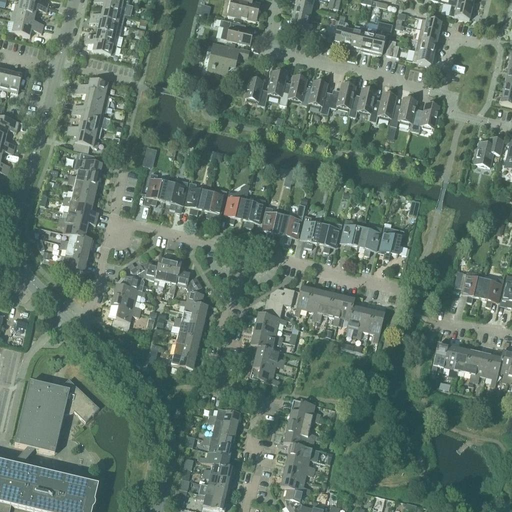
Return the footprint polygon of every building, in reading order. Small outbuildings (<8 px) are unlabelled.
[(19,0),(20,0),(19,4),(47,10),(48,6),(38,4),(38,0),(19,0)] [(102,13),(125,18),(128,7),(97,0),(94,0),(93,4),(103,7),(102,13)] [(255,25),(259,7),(251,5),(252,0),(231,0),(227,18),(234,20),(233,24),(241,26),(242,22),(255,25)] [(314,2),(306,0),(296,0),(295,5),(297,5),(296,9),(311,12),(314,2)] [(474,1),(467,0),(454,0),(453,8),(471,12),(474,1)] [(14,14),(34,19),(36,13),(46,15),(47,10),(19,4),(18,7),(16,7),(14,14)] [(200,15),(209,18),(212,8),(202,5),(200,15)] [(450,19),(469,23),(471,12),(453,8),(450,19)] [(311,12),(296,9),(295,11),(294,11),(292,18),(309,23),(311,12)] [(90,20),(123,28),(125,18),(102,13),(101,18),(91,16),(90,20)] [(10,24),(14,25),(42,32),(43,27),(33,24),(34,19),(14,14),(13,14),(10,24)] [(298,37),(311,41),(313,35),(306,33),(309,23),(292,18),(290,26),(292,26),(291,29),(299,31),(298,37)] [(123,28),(90,20),(89,25),(99,28),(97,33),(115,38),(120,39),(123,28)] [(441,26),(422,22),(420,32),(438,37),(441,26)] [(221,41),(226,42),(249,48),(252,37),(241,34),(243,28),(221,23),(219,29),(224,31),(221,41)] [(333,42),(339,43),(338,47),(342,48),(341,50),(349,52),(354,32),(353,31),(352,31),(351,31),(349,30),(349,29),(348,28),(347,26),(338,24),(337,29),(336,29),(333,42)] [(11,36),(29,40),(31,34),(40,37),(42,32),(14,25),(11,36)] [(359,56),(365,31),(354,29),(354,32),(349,52),(357,53),(356,55),(359,56)] [(370,57),(376,34),(365,31),(359,56),(362,57),(362,55),(370,57)] [(438,37),(420,32),(417,43),(436,47),(438,37)] [(112,48),(115,38),(97,33),(96,39),(86,37),(85,42),(112,48)] [(376,34),(370,57),(377,58),(378,56),(381,57),(386,36),(376,34)] [(117,49),(112,48),(85,42),(84,46),(93,49),(92,55),(113,60),(114,59),(117,49)] [(436,47),(417,43),(415,54),(433,58),(436,47)] [(207,54),(204,64),(209,65),(208,69),(218,72),(217,75),(223,77),(234,71),(237,59),(246,62),(248,54),(234,51),(229,50),(214,46),(212,55),(207,54)] [(385,58),(391,59),(396,60),(398,49),(394,49),(388,47),(385,58)] [(412,64),(431,69),(433,58),(415,54),(412,64)] [(0,91),(8,94),(12,76),(3,74),(0,87),(0,91)] [(286,109),(287,105),(288,102),(287,102),(290,89),(284,87),(286,78),(272,74),(267,96),(267,97),(280,100),(279,107),(286,109)] [(18,96),(22,78),(12,76),(8,94),(18,96)] [(287,102),(288,102),(301,105),(300,108),(307,109),(308,107),(311,94),(304,92),(306,83),(293,79),(290,89),(287,102)] [(267,97),(267,96),(260,95),(263,85),(249,82),(244,102),(257,105),(257,108),(264,110),(267,97)] [(77,91),(105,98),(107,87),(90,83),(88,89),(78,87),(77,91)] [(308,107),(321,110),(320,116),(327,118),(329,110),(332,98),(331,98),(325,97),(327,87),(313,84),(311,94),(308,107)] [(511,86),(505,85),(503,95),(511,97),(511,86)] [(329,110),(336,112),(336,109),(349,112),(350,113),(353,100),(355,90),(341,87),(339,96),(332,95),(331,98),(332,98),(329,110)] [(84,105),(106,110),(109,99),(105,98),(77,91),(76,96),(86,98),(84,105)] [(350,113),(349,112),(348,119),(355,121),(357,114),(370,117),(373,104),(375,95),(362,92),(359,101),(353,100),(350,113)] [(500,106),(511,109),(511,97),(503,95),(500,106)] [(370,117),(368,124),(376,126),(377,119),(390,122),(391,122),(393,109),(396,99),(382,96),(380,106),(373,104),(370,117)] [(391,122),(390,122),(389,128),(396,130),(398,124),(411,127),(414,114),(416,105),(403,101),(400,111),(393,109),(391,122)] [(72,112),(100,119),(101,115),(105,116),(106,110),(84,105),(83,110),(73,107),(72,112)] [(433,132),(438,110),(425,107),(423,116),(414,114),(411,127),(409,133),(419,136),(420,129),(433,132)] [(103,123),(99,122),(100,119),(72,112),(71,117),(81,119),(80,125),(101,131),(103,123)] [(18,125),(0,120),(0,138),(6,140),(7,133),(16,135),(18,125)] [(101,131),(80,125),(78,131),(68,129),(67,133),(95,140),(96,136),(100,137),(101,131)] [(95,140),(67,133),(66,138),(76,140),(73,152),(88,156),(89,150),(96,152),(98,145),(94,144),(95,140)] [(0,149),(13,153),(14,148),(4,145),(6,140),(0,138),(0,149)] [(499,158),(503,143),(490,140),(488,147),(479,145),(474,167),(489,170),(492,156),(499,158)] [(0,160),(1,161),(2,155),(12,157),(13,153),(0,149),(0,160)] [(99,178),(102,167),(92,165),(94,159),(77,155),(73,172),(78,173),(99,178)] [(0,171),(8,173),(9,168),(0,166),(0,163),(1,161),(0,160),(0,171)] [(144,160),(142,169),(149,170),(151,162),(144,160)] [(288,172),(285,180),(292,182),(294,173),(288,172)] [(99,178),(78,173),(76,180),(69,178),(68,182),(97,189),(99,178)] [(163,204),(168,185),(156,183),(157,178),(150,177),(146,198),(152,199),(150,207),(155,208),(156,203),(163,204)] [(72,194),(94,199),(97,189),(68,182),(67,186),(74,188),(72,194)] [(168,185),(163,204),(170,206),(169,212),(174,213),(176,205),(182,206),(187,185),(181,184),(180,188),(168,185)] [(202,214),(207,195),(194,192),(195,187),(189,186),(185,207),(190,208),(188,217),(194,218),(195,212),(202,214)] [(205,220),(208,221),(213,222),(215,214),(221,215),(226,194),(220,193),(219,198),(207,195),(202,214),(207,215),(205,220)] [(355,193),(350,196),(353,201),(358,198),(355,193)] [(74,206),(92,210),(94,199),(72,194),(71,200),(64,199),(63,203),(74,206)] [(241,223),(245,204),(233,201),(234,196),(228,195),(223,216),(229,217),(227,225),(233,227),(234,221),(241,223)] [(245,204),(241,223),(248,224),(247,230),(252,232),(254,223),(260,225),(265,204),(258,202),(257,207),(245,204)] [(74,206),(63,203),(62,207),(69,209),(68,215),(96,222),(98,216),(91,214),(92,210),(74,206)] [(411,203),(409,210),(418,212),(420,205),(411,203)] [(298,208),(296,217),(295,222),(283,219),(278,238),(285,240),(284,245),(289,247),(291,238),(297,240),(304,209),(298,208)] [(278,238),(283,219),(271,216),(272,212),(266,210),(261,231),(266,232),(264,241),(270,242),(271,236),(278,238)] [(58,224),(87,231),(88,226),(95,228),(96,222),(68,215),(66,221),(59,220),(58,224)] [(317,247),(322,228),(309,225),(311,221),(304,219),(299,240),(305,241),(303,250),(309,251),(310,245),(317,247)] [(357,250),(362,231),(349,228),(351,224),(344,222),(339,243),(345,245),(343,253),(349,254),(350,249),(357,250)] [(87,231),(58,224),(57,228),(64,230),(63,236),(69,238),(84,241),(87,231)] [(322,228),(317,247),(324,249),(322,255),(328,256),(330,247),(336,249),(341,228),(334,226),(333,231),(322,228)] [(383,230),(378,251),(384,253),(382,261),(388,263),(389,257),(397,259),(397,257),(405,258),(407,251),(399,249),(401,240),(402,235),(390,232),(391,227),(385,226),(384,230),(383,230)] [(362,231),(357,250),(364,252),(363,258),(368,259),(370,251),(376,252),(381,231),(374,229),(373,234),(362,231)] [(60,247),(89,254),(91,243),(84,241),(69,238),(68,244),(61,242),(60,247)] [(64,259),(86,264),(89,254),(60,247),(59,251),(66,252),(64,259)] [(86,264),(64,259),(63,265),(57,263),(55,268),(84,275),(86,264)] [(165,285),(170,263),(159,261),(157,268),(158,268),(154,283),(152,289),(157,290),(159,284),(165,285)] [(170,263),(165,285),(171,287),(170,293),(174,294),(176,288),(175,288),(179,273),(181,266),(170,263)] [(135,270),(142,281),(144,280),(154,283),(158,268),(157,268),(147,265),(145,273),(143,272),(140,267),(135,270)] [(142,281),(135,270),(130,273),(133,278),(132,281),(125,279),(122,289),(122,290),(137,293),(140,282),(142,281)] [(187,293),(198,286),(195,281),(190,284),(188,283),(189,276),(179,273),(175,288),(176,288),(185,290),(187,293)] [(459,290),(463,275),(457,273),(453,289),(459,290)] [(466,274),(461,295),(467,296),(465,304),(471,306),(472,300),(479,302),(484,283),(485,278),(473,275),(466,274)] [(484,283),(479,302),(486,304),(484,309),(490,310),(492,302),(498,304),(503,283),(496,281),(485,278),(484,283)] [(511,279),(506,278),(501,299),(507,301),(505,309),(510,310),(511,304),(511,279)] [(198,286),(187,293),(188,294),(185,304),(200,308),(203,297),(196,295),(196,293),(201,290),(198,286)] [(113,299),(135,304),(136,298),(143,299),(144,294),(137,293),(122,290),(122,289),(115,288),(113,299)] [(306,314),(312,292),(301,289),(299,294),(296,307),(294,318),(298,319),(300,312),(306,314)] [(277,291),(269,296),(267,307),(265,306),(262,317),(262,318),(279,322),(279,321),(282,307),(290,309),(291,306),(296,307),(299,294),(283,290),(282,293),(277,291)] [(315,323),(322,294),(312,292),(306,314),(313,315),(311,322),(315,323)] [(327,319),(333,297),(322,294),(315,323),(319,324),(321,317),(327,319)] [(336,328),(343,299),(333,297),(327,319),(333,320),(332,327),(336,328)] [(110,309),(139,316),(140,311),(133,310),(135,304),(113,299),(110,309)] [(343,299),(336,328),(340,329),(342,322),(348,323),(348,324),(352,308),(352,309),(354,302),(343,299)] [(183,315),(205,320),(207,309),(200,308),(185,304),(179,302),(178,307),(184,309),(183,315)] [(362,311),(352,309),(352,308),(348,324),(348,323),(346,330),(353,332),(351,339),(355,340),(362,311)] [(139,316),(110,309),(108,320),(114,321),(112,329),(128,333),(130,325),(131,319),(138,320),(139,316)] [(367,335),(373,314),(362,311),(355,340),(360,341),(362,334),(367,335)] [(384,316),(383,316),(373,314),(367,335),(374,337),(372,344),(377,345),(384,316)] [(205,320),(183,315),(181,321),(175,320),(174,324),(202,331),(205,320)] [(255,327),(277,332),(278,326),(285,327),(286,323),(279,321),(279,322),(262,318),(262,317),(257,316),(255,327)] [(202,331),(174,324),(172,328),(179,330),(178,336),(200,341),(202,331)] [(252,337),(281,344),(282,340),(275,338),(277,332),(255,327),(252,337)] [(169,345),(197,352),(200,341),(178,336),(176,342),(170,341),(169,345)] [(297,337),(291,336),(289,346),(295,347),(297,337)] [(281,344),(252,337),(250,348),(256,350),(257,349),(272,353),(272,352),(273,347),(280,348),(281,344)] [(197,352),(169,345),(167,349),(174,351),(173,357),(176,358),(195,362),(197,352)] [(345,346),(345,353),(361,354),(361,347),(345,346)] [(445,361),(448,349),(437,346),(430,375),(435,376),(436,369),(443,370),(445,361)] [(254,360),(283,367),(284,362),(277,361),(279,354),(272,352),(272,353),(257,349),(256,350),(254,360)] [(452,380),(459,351),(448,349),(445,361),(443,370),(449,372),(448,379),(452,380)] [(466,367),(469,354),(459,351),(452,380),(456,381),(458,374),(464,375),(466,367)] [(475,375),(480,356),(469,354),(466,367),(464,375),(470,377),(468,384),(473,385),(475,375)] [(506,385),(511,359),(511,356),(502,354),(500,361),(501,361),(497,376),(498,376),(503,377),(502,384),(506,385)] [(485,380),(490,359),(480,356),(475,375),(473,385),(477,386),(479,379),(485,380)] [(195,362),(176,358),(173,357),(171,363),(165,362),(163,367),(192,373),(195,362)] [(501,361),(500,361),(490,359),(485,380),(491,382),(490,389),(494,390),(498,376),(497,376),(501,361)] [(251,370),(273,376),(275,369),(282,371),(283,367),(254,360),(251,370)] [(278,388),(279,383),(272,382),(273,376),(251,370),(249,381),(278,388)] [(59,392),(50,390),(29,385),(14,448),(28,452),(27,452),(31,456),(34,453),(54,458),(63,418),(65,418),(68,418),(70,417),(72,416),(74,415),(85,426),(92,418),(92,419),(99,412),(68,383),(59,392)] [(314,408),(292,403),(290,414),(318,421),(320,417),(313,415),(314,408)] [(208,422),(237,429),(240,418),(218,412),(216,419),(209,417),(208,422)] [(318,421),(290,414),(287,425),(310,430),(311,424),(317,425),(318,421)] [(237,429),(208,422),(207,426),(214,428),(212,434),(234,439),(237,429)] [(310,430),(287,425),(285,435),(314,442),(315,438),(308,436),(310,430)] [(234,439),(212,434),(211,440),(204,438),(203,443),(232,449),(234,439)] [(314,442),(285,435),(282,446),(289,448),(290,447),(305,450),(306,444),(313,446),(314,442)] [(207,455),(229,460),(232,449),(203,443),(202,447),(209,449),(207,455)] [(290,447),(289,448),(287,458),(309,463),(311,457),(317,459),(319,453),(305,450),(290,447)] [(229,460),(207,455),(206,461),(199,459),(198,464),(212,468),(212,467),(227,471),(227,470),(229,460)] [(309,463),(287,458),(285,468),(313,475),(314,470),(308,469),(309,463)] [(181,478),(189,481),(195,462),(187,459),(181,478)] [(0,511),(92,511),(98,489),(4,467),(5,465),(0,463),(0,511)] [(212,467),(212,468),(211,473),(204,472),(203,476),(231,483),(234,472),(227,470),(227,471),(212,467)] [(313,475),(285,468),(282,479),(304,484),(306,478),(312,479),(313,475)] [(231,483),(203,476),(202,480),(209,482),(207,488),(229,493),(231,483)] [(302,494),(302,495),(308,496),(309,492),(303,490),(304,484),(282,479),(280,490),(287,491),(302,494)] [(181,490),(189,492),(190,482),(183,480),(181,490)] [(200,487),(199,492),(198,497),(226,504),(229,493),(207,488),(207,489),(200,487)] [(287,511),(292,511),(300,507),(299,505),(302,495),(302,494),(287,491),(284,502),(291,504),(291,507),(286,509),(287,511)] [(224,511),(226,504),(198,497),(197,501),(204,503),(202,509),(212,511),(224,511)]
